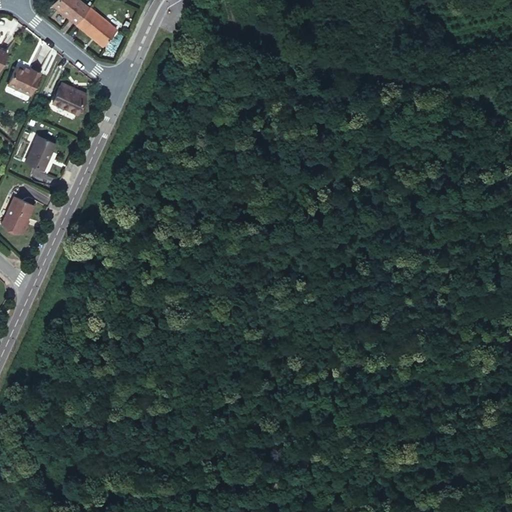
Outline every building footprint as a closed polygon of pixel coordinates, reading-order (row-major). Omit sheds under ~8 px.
[(78,0),(56,0),(51,6),(75,26),(89,9),(78,0)] [(89,9),(75,26),(103,50),(118,30),(90,7),(89,9)] [(16,63),(7,85),(31,95),(41,71),(31,66),(29,69),(16,63)] [(62,78),(61,81),(87,93),(89,90),(62,78)] [(61,81),(51,103),(77,115),(87,93),(61,81)] [(37,134),(26,161),(45,170),(57,142),(37,134)] [(14,194),(2,222),(25,232),(30,220),(28,219),(35,204),(14,194)]
